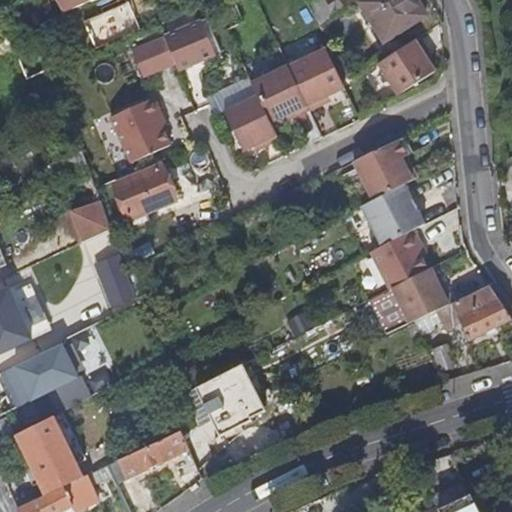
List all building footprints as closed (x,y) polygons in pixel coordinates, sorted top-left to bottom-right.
[(58,0),(66,14),(98,0),(58,0)] [(427,14),(417,0),(358,0),(385,42),(427,14)] [(421,35),(379,62),(400,93),(438,69),(426,51),(430,49),(421,35)] [(165,36),(133,50),(144,77),(176,64),(173,57),(165,36)] [(325,48),(288,66),(308,108),(309,109),(325,101),(323,97),(344,87),(325,48)] [(252,82),(270,121),(293,110),(296,114),(308,108),(288,66),(287,65),(252,82)] [(252,82),(250,79),(214,96),(220,109),(225,109),(244,148),(263,140),(265,143),(278,137),(270,121),(252,82)] [(112,118),(132,163),(172,145),(164,127),(159,115),(163,113),(156,99),(112,118)] [(163,113),(159,115),(164,127),(168,124),(163,113)] [(401,138),(355,160),(375,200),(407,185),(414,181),(403,158),(407,156),(409,155),(401,138)] [(93,176),(81,149),(63,157),(74,184),(93,176)] [(162,167),(118,185),(131,219),(177,201),(162,167)] [(375,200),(363,206),(384,246),(416,229),(427,224),(407,185),(375,200)] [(112,230),(102,201),(72,211),(86,242),(112,230)] [(424,247),(416,229),(384,246),(372,252),(391,290),(393,288),(430,270),(419,249),(424,247)] [(126,266),(122,255),(97,264),(100,274),(126,266)] [(127,269),(126,266),(100,274),(111,306),(137,297),(127,269)] [(430,270),(393,288),(410,324),(415,321),(451,303),(454,302),(447,288),(443,290),(432,269),(430,270)] [(511,319),(511,317),(491,285),(454,302),(451,303),(458,318),(468,339),(511,319)] [(0,355),(34,340),(12,289),(0,294),(0,355)] [(422,336),(458,318),(451,303),(415,321),(422,336)] [(289,321),(296,334),(312,326),(305,313),(289,321)] [(67,340),(12,367),(29,401),(71,379),(82,401),(94,394),(67,340)] [(199,383),(219,433),(270,413),(250,363),(199,383)] [(18,435),(49,495),(84,478),(78,466),(84,462),(60,414),(18,435)] [(144,449),(108,466),(118,485),(190,451),(181,432),(144,449)] [(100,500),(88,476),(84,478),(49,495),(20,508),(21,511),(61,511),(73,506),(76,511),(100,500)] [(478,511),(471,496),(438,511),(478,511)]
